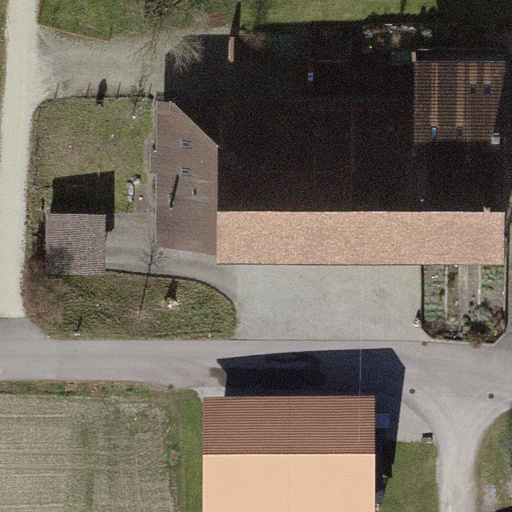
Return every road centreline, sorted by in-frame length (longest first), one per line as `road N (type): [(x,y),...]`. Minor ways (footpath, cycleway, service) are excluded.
road 1 (unclassified): [(14,364),(426,373),(511,387)]
road 2 (track): [(25,0),(14,364)]
road 3 (track): [(440,511),(426,373)]
